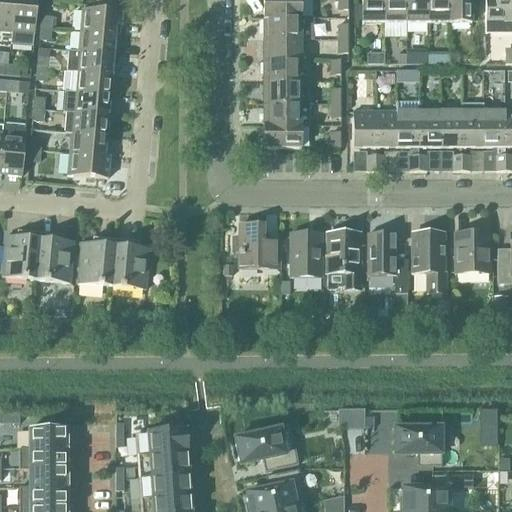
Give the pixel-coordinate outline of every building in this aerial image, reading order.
[(0,0),(0,33),(11,34),(13,0),(0,0)] [(13,0),(11,34),(10,47),(32,49),(34,36),(36,6),(36,0),(23,0),(20,0),(13,0)] [(300,20),(300,19),(299,0),(263,0),(263,20),(300,20)] [(347,13),(347,0),(337,0),(338,13),(347,13)] [(361,0),(361,25),(385,25),(384,0),(361,0)] [(384,0),(385,25),(402,25),(406,25),(406,0),(384,0)] [(406,0),(406,25),(427,25),(427,0),(406,0)] [(427,0),(427,25),(449,25),(448,0),(427,0)] [(448,0),(449,25),(471,25),(470,0),(448,0)] [(511,0),(484,0),(485,36),(486,36),(486,33),(511,33),(511,0)] [(80,34),(115,37),(116,28),(121,28),(122,15),(82,11),(80,34)] [(52,18),(41,17),(40,30),(51,31),(52,18)] [(313,20),(300,20),(263,20),(263,41),(300,41),(313,42),(313,20)] [(347,26),(337,26),(337,42),(347,42),(347,26)] [(39,41),(50,42),(51,31),(40,30),(39,41)] [(78,54),(113,57),(115,37),(80,34),(78,54)] [(300,41),(263,41),(263,63),(300,63),(300,41)] [(337,56),(347,56),(347,42),(337,42),(337,56)] [(49,51),(38,50),(36,71),(47,72),(49,51)] [(68,53),(66,73),(112,77),(113,57),(78,54),(68,53)] [(308,63),(300,63),(263,63),(263,84),(308,85),(308,63)] [(339,63),(330,63),(329,77),(339,77),(339,63)] [(8,67),(7,77),(18,78),(19,68),(8,67)] [(35,82),(46,83),(47,72),(36,71),(35,82)] [(66,73),(65,94),(110,98),(112,77),(66,73)] [(6,83),(5,95),(18,96),(19,84),(6,83)] [(308,85),(263,84),(263,106),(308,106),(308,85)] [(339,91),(329,91),(329,106),(339,106),(339,91)] [(65,94),(63,115),(66,115),(108,118),(110,98),(65,94)] [(44,99),(34,98),(32,112),(43,113),(44,99)] [(418,158),(418,150),(418,114),(417,104),(396,104),(396,114),(397,150),(409,150),(409,174),(418,174),(418,158)] [(308,106),(263,106),(263,127),(300,127),(308,127),(308,106)] [(329,121),(339,121),(339,106),(329,106),(329,121)] [(483,114),(483,106),(460,106),(460,114),(460,150),(483,150),(483,114)] [(31,122),(42,123),(43,113),(32,112),(31,122)] [(375,150),(375,114),(352,115),(352,150),(375,150)] [(375,114),(375,150),(397,150),(396,114),(375,114)] [(418,114),(418,150),(440,150),(439,114),(418,114)] [(460,150),(460,114),(439,114),(440,150),(460,150)] [(504,114),(483,114),(483,150),(495,150),(495,158),(504,158),(504,150),(504,114)] [(66,115),(64,135),(71,135),(106,138),(108,118),(66,115)] [(3,124),(0,153),(0,172),(8,173),(8,178),(21,179),(26,126),(3,124)] [(300,127),(263,127),(263,150),(300,150),(300,127)] [(69,156),(104,159),(106,138),(71,135),(69,156)] [(330,149),(340,149),(340,135),(330,135),(330,149)] [(41,140),(30,139),(29,153),(40,154),(41,140)] [(28,163),(39,164),(40,154),(29,153),(28,163)] [(104,159),(69,156),(67,177),(107,181),(108,167),(103,167),(104,159)] [(376,174),(375,158),(366,158),(366,174),(376,174)] [(418,158),(418,174),(426,174),(426,158),(418,158)] [(461,174),(461,158),(452,158),(452,174),(461,174)] [(461,158),(461,174),(469,174),(469,158),(461,158)] [(504,174),(504,158),(495,158),(495,174),(504,174)] [(278,271),(278,244),(262,244),(262,228),(239,228),(238,271),(278,271)] [(37,282),(41,235),(26,234),(25,240),(5,238),(1,279),(37,282)] [(41,235),(37,282),(70,285),(73,244),(53,242),(53,236),(41,235)] [(511,235),(510,236),(510,257),(496,257),(496,286),(511,286),(511,235)] [(321,280),(321,241),(309,240),(309,236),(289,236),(289,280),(321,280)] [(326,276),(327,276),(327,291),(335,291),(338,288),(345,288),(345,292),(359,292),(359,264),(358,264),(358,236),(327,236),(326,276)] [(407,263),(395,263),(395,236),(367,236),(367,278),(394,278),(394,296),(407,296),(407,263)] [(445,296),(445,275),(443,275),(443,236),(411,236),(411,276),(426,276),(426,296),(445,296)] [(455,275),(488,275),(488,236),(455,236),(455,275)] [(112,289),(116,242),(102,241),(101,247),(81,245),(77,286),(112,289)] [(116,242),(112,289),(145,292),(149,251),(129,249),(129,243),(116,242)] [(506,299),(493,299),(493,323),(506,323),(506,299)] [(495,414),(479,414),(479,430),(496,430),(495,414)] [(114,426),(115,438),(123,438),(122,426),(114,426)] [(441,469),(441,430),(426,430),(426,428),(408,428),(408,430),(393,431),(394,457),(417,457),(417,469),(441,469)] [(264,474),(297,467),(289,429),(266,434),(265,432),(247,436),(248,438),(234,441),(239,467),(262,462),(264,474)] [(28,432),(28,451),(28,452),(66,452),(66,432),(28,432)] [(135,436),(138,480),(188,476),(185,433),(135,436)] [(123,450),(123,438),(115,438),(115,450),(123,450)] [(66,471),(66,452),(28,452),(28,451),(18,451),(18,472),(28,472),(28,471),(66,471)] [(508,461),(499,461),(499,472),(508,472),(508,461)] [(115,470),(115,482),(123,482),(123,470),(115,470)] [(66,490),(66,471),(28,471),(28,472),(28,490),(66,490)] [(278,511),(305,507),(298,472),(265,479),(267,491),(245,495),(247,506),(245,506),(246,511),(278,511)] [(190,511),(188,476),(138,480),(139,511),(190,511)] [(472,491),(472,478),(431,478),(431,490),(402,491),(402,500),(400,500),(399,511),(448,511),(448,491),(472,491)] [(123,494),(123,482),(115,482),(115,494),(123,494)] [(66,509),(66,490),(28,490),(18,490),(18,510),(66,509)] [(329,502),(331,511),(343,511),(343,499),(329,502)]
